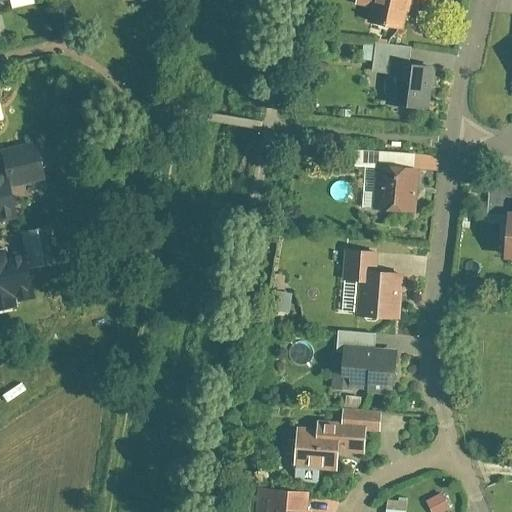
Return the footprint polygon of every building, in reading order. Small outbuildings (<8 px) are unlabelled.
[(359,0),(359,6),(396,13),(398,0),(359,0)] [(370,85),(418,97),(430,49),(405,43),(407,33),(367,24),(359,57),(376,61),(370,85)] [(358,195),(404,198),(408,140),(362,138),(358,195)] [(511,238),(511,164),(479,161),(476,200),(506,203),(502,238),(511,238)] [(0,168),(0,220),(23,215),(10,166),(0,168)] [(349,304),(395,308),(400,259),(375,257),(377,234),(341,231),(338,267),(352,268),(349,304)] [(35,246),(0,253),(0,315),(33,309),(31,299),(46,296),(35,246)] [(291,309),(292,292),(278,292),(278,308),(291,309)] [(321,372),(389,377),(392,338),(372,337),(374,319),(326,315),(321,372)] [(363,418),(375,417),(376,397),(333,394),(333,402),(309,400),(309,410),(288,408),(286,453),(338,459),(339,439),(361,441),(363,418)] [(307,511),(308,501),(299,501),(300,481),(248,479),(247,509),(262,509),(262,511),(307,511)] [(435,511),(442,511),(453,507),(445,491),(429,499),(435,511)]
